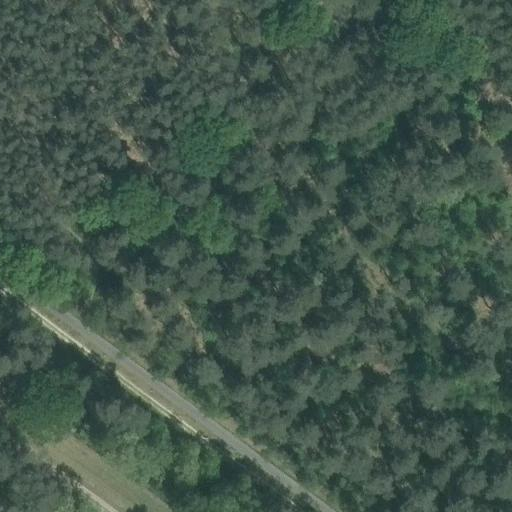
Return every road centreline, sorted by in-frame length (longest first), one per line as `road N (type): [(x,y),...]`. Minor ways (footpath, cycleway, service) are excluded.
road 1 (track): [(0,286),(300,511)]
road 2 (track): [(277,0),(334,38),(406,52),(466,99),(511,66)]
